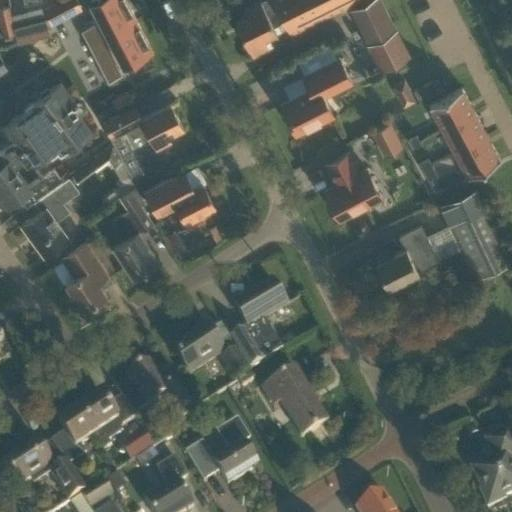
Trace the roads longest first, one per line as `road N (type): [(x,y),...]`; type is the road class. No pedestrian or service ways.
road 1 (residential): [(70,362),(289,223)]
road 2 (residential): [(289,223),(177,0)]
road 3 (residential): [(399,436),(289,223)]
road 4 (residential): [(444,0),(511,130)]
road 5 (residential): [(283,511),(399,436)]
road 6 (residential): [(70,362),(0,263)]
